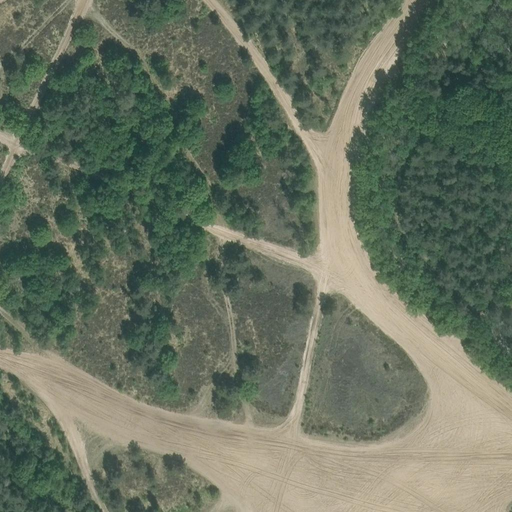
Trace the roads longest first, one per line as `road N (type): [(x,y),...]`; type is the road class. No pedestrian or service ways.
road 1 (track): [(511,459),(358,465),(156,420),(0,366)]
road 2 (track): [(374,63),(333,192),(269,73),(211,0)]
road 3 (track): [(333,192),(346,263),(511,432)]
road 4 (unknown): [(219,230),(0,135)]
road 5 (track): [(0,198),(75,0)]
